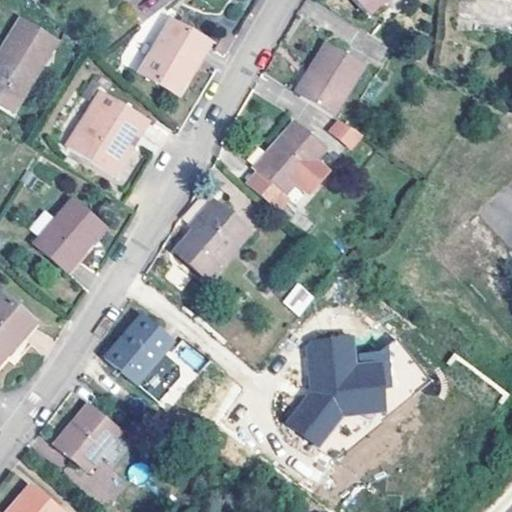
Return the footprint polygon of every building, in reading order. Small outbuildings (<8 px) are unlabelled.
[(355,0),(369,15),(386,0),(355,0)] [(209,44),(171,22),(142,72),(180,95),(209,44)] [(14,56),(0,76),(0,105),(15,115),(59,47),(24,24),(6,51),(14,56)] [(216,52),(225,58),(237,38),(228,33),(216,52)] [(302,96),(332,115),(363,66),(329,44),(311,72),(315,75),(302,96)] [(0,61),(0,76),(14,56),(6,51),(0,61)] [(115,178),(137,145),(132,142),(136,136),(141,138),(150,123),(105,94),(70,150),(115,178)] [(352,150),(363,136),(337,117),(327,131),(352,150)] [(253,166),(258,170),(288,198),(297,206),(310,191),(297,179),(312,162),(324,149),(294,122),(253,166)] [(132,142),(137,145),(139,142),(141,138),(136,136),(132,142)] [(297,179),(310,191),(325,173),(312,162),(297,179)] [(288,198),(258,170),(245,184),(276,212),(288,198)] [(68,274),(91,247),(104,231),(73,204),(36,247),(68,274)] [(209,284),(249,238),(214,208),(191,233),(195,236),(178,257),(209,284)] [(91,247),(68,274),(72,278),(95,251),(91,247)] [(313,301),(299,290),(285,308),(299,319),(313,301)] [(0,367),(10,356),(36,325),(0,294),(0,367)] [(173,346),(142,320),(106,361),(159,406),(181,381),(180,370),(164,357),(173,346)] [(36,325),(10,356),(15,360),(41,330),(36,325)] [(362,356),(364,368),(382,366),(385,391),(411,406),(436,385),(398,339),(380,354),(362,356)] [(356,369),(353,340),(313,345),(309,350),(311,371),(315,371),(317,390),(290,425),(320,447),(341,419),(369,404),(386,402),(385,391),(382,366),(364,368),(356,369)] [(191,345),(181,353),(193,369),(203,362),(191,345)] [(120,438),(90,411),(56,450),(86,476),(120,438)] [(54,511),(29,490),(10,511),(54,511)]
